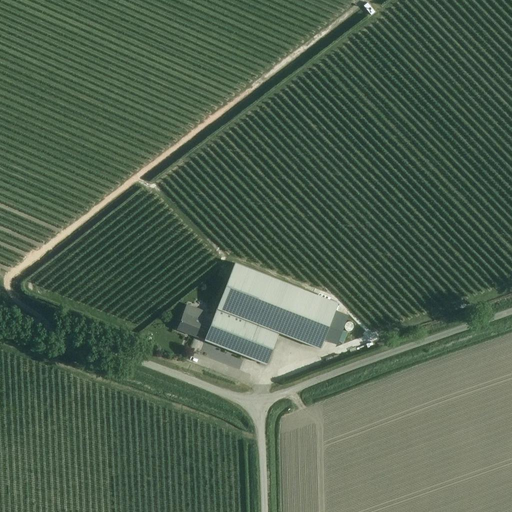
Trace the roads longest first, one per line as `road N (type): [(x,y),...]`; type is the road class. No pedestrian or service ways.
road 1 (track): [(39,327),(17,275),(369,0)]
road 2 (unclassified): [(259,407),(0,313)]
road 3 (unclassified): [(259,407),(511,310)]
